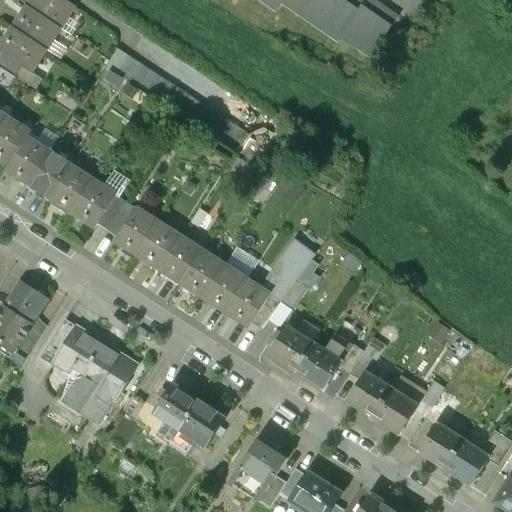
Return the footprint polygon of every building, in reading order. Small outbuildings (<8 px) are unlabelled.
[(75,7),(65,0),(29,0),(26,6),(56,26),(62,17),(66,20),(75,7)] [(263,0),(277,9),(283,1),(340,40),(343,35),(372,55),(392,26),(392,25),(397,17),(373,0),(263,0)] [(56,26),(26,6),(12,27),(42,48),(48,39),(52,42),(60,29),(56,26)] [(42,48),(12,27),(0,44),(0,51),(28,70),(34,60),(38,63),(46,51),(42,48)] [(127,57),(116,49),(103,69),(115,76),(127,57)] [(127,57),(115,76),(126,83),(138,64),(127,57)] [(138,64),(126,83),(137,90),(149,71),(138,64)] [(160,78),(149,71),(137,90),(148,97),(160,78)] [(160,78),(148,97),(158,104),(171,85),(160,78)] [(171,85),(158,104),(169,111),(181,92),(171,85)] [(118,138),(147,111),(129,92),(100,119),(118,138)] [(181,92),(169,111),(180,118),(192,99),(181,92)] [(192,99),(180,118),(192,126),(204,106),(192,99)] [(204,106),(192,126),(202,133),(215,113),(204,106)] [(215,113),(202,133),(212,140),(225,120),(215,113)] [(23,126),(9,117),(6,122),(0,131),(0,161),(8,167),(28,137),(19,131),(23,126)] [(225,120),(212,140),(224,147),(237,128),(225,120)] [(237,128),(224,147),(235,154),(248,135),(237,128)] [(41,146),(28,137),(8,167),(5,172),(27,187),(47,156),(38,150),(41,146)] [(64,160),(50,152),(47,156),(27,187),(49,201),(69,170),(61,165),(64,160)] [(69,170),(49,201),(72,216),(91,185),(82,179),(85,174),(72,166),(69,170)] [(105,187),(95,180),(91,185),(72,216),(94,230),(97,225),(115,197),(117,195),(120,197),(130,183),(114,173),(105,187)] [(115,197),(97,225),(108,231),(126,203),(115,197)] [(137,208),(115,243),(137,258),(156,227),(148,222),(151,217),(137,208)] [(156,227),(137,258),(159,272),(178,242),(170,236),(173,231),(159,222),(156,227)] [(178,242),(159,272),(181,286),(200,256),(193,251),(196,246),(182,237),(178,242)] [(200,256),(181,286),(203,301),(223,270),(215,265),(218,260),(204,251),(200,256)] [(223,270),(203,301),(225,315),(245,284),(237,279),(240,275),(226,265),(223,270)] [(245,284),(225,315),(249,330),(269,300),(260,294),(263,289),(248,280),(245,284)] [(47,300),(19,283),(6,305),(5,306),(0,314),(0,345),(12,354),(13,354),(35,320),(47,300)] [(35,320),(13,354),(12,354),(10,358),(24,366),(47,328),(35,320)] [(109,355),(99,349),(102,344),(78,329),(66,322),(43,360),(56,368),(56,367),(71,377),(64,402),(72,399),(103,419),(112,404),(115,405),(129,383),(128,382),(136,369),(111,353),(109,355)] [(315,345),(287,327),(268,357),(296,375),(315,345)] [(325,351),(315,345),(296,375),(323,393),(340,368),(354,345),(336,334),(325,351)] [(354,345),(340,368),(350,374),(359,360),(364,351),(354,345)] [(376,353),(367,347),(364,351),(359,360),(368,365),(376,353)] [(393,390),(365,372),(346,402),(373,420),(393,390)] [(408,372),(401,380),(427,401),(434,393),(408,372)] [(199,401),(172,384),(167,393),(162,390),(158,396),(163,399),(154,413),(152,415),(179,432),(199,401)] [(419,406),(393,390),(373,420),(399,437),(419,406)] [(126,395),(119,406),(125,410),(132,399),(126,395)] [(179,432),(152,415),(154,413),(132,398),(132,399),(125,410),(122,414),(169,447),(172,444),(179,432)] [(226,419),(199,401),(179,432),(189,439),(206,450),(215,435),(220,438),(225,432),(220,429),(226,419)] [(469,422),(464,429),(470,432),(474,425),(469,422)] [(464,441),(437,423),(417,453),(444,471),(464,441)] [(483,430),(475,424),(470,432),(468,434),(477,440),(483,430)] [(179,432),(172,444),(182,450),(189,439),(179,432)] [(511,442),(495,432),(481,453),(490,459),(488,461),(498,467),(511,446),(511,442)] [(288,460),(258,441),(231,484),(260,504),(277,478),(288,460)] [(481,453),(464,441),(444,471),(470,488),(488,461),(490,459),(481,453)] [(328,511),(341,494),(309,473),(290,502),(305,511),(328,511)] [(511,511),(511,477),(495,504),(507,511),(511,511)] [(277,478),(260,504),(271,511),(287,485),(277,478)] [(397,511),(370,494),(358,511),(397,511)]
